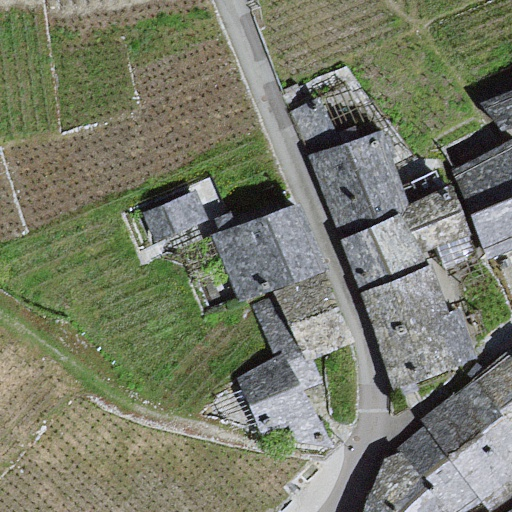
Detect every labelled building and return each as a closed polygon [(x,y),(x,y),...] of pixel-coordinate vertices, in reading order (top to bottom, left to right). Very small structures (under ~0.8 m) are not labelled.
[(511,92),(486,102),(502,127),(511,124),(511,92)] [(348,144),(312,156),(346,239),(409,208),(379,134),(348,144)] [(511,143),(456,172),(472,206),(494,253),(511,245),(511,143)] [(144,209),(156,238),(207,216),(195,187),(144,209)] [(468,234),(451,188),(409,208),(425,250),(434,247),(451,240),(468,234)] [(272,285),(324,266),(297,206),(227,230),(215,234),(237,299),(272,285)] [(430,262),(425,250),(409,208),(346,239),(364,288),(430,262)] [(430,262),(364,288),(369,302),(398,381),(407,377),(476,353),(461,315),(449,318),(430,262)] [(353,340),(324,266),(272,285),(276,293),(306,356),(312,353),(353,340)] [(322,378),(312,353),(306,356),(276,293),(252,304),(274,355),(283,350),(303,388),(322,378)] [(303,388),(283,350),(274,355),(238,376),(260,427),(286,418),(297,442),(334,445),(303,388)] [(479,381),(511,422),(511,354),(511,355),(479,381)] [(459,396),(511,472),(511,422),(479,381),(459,396)] [(405,447),(454,511),(461,511),(479,501),(483,498),(491,507),(498,502),(511,492),(511,472),(459,396),(444,406),(427,418),(434,430),(405,447)] [(378,485),(368,511),(454,511),(405,447),(387,459),(378,485)]
